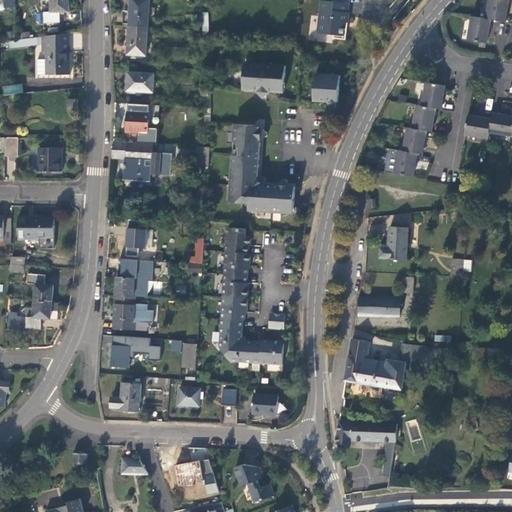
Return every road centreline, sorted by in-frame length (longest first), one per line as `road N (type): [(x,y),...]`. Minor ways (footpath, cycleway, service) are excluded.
road 1 (residential): [(411,27),(364,109),(322,222),(315,300)]
road 2 (residential): [(95,0),(94,194)]
road 3 (residential): [(309,438),(139,430)]
road 4 (residential): [(94,194),(83,301),(62,359)]
road 5 (residential): [(511,500),(363,503)]
road 6 (residential): [(315,300),(309,438)]
road 7 (residential): [(471,70),(445,199)]
